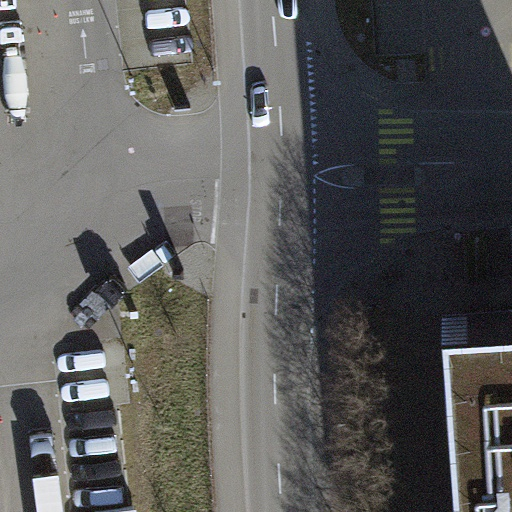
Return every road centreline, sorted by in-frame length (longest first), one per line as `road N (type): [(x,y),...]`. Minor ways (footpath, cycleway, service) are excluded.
road 1 (residential): [(283,177),(276,392),(283,511)]
road 2 (residential): [(511,170),(283,177)]
road 3 (residential): [(283,177),(274,0)]
